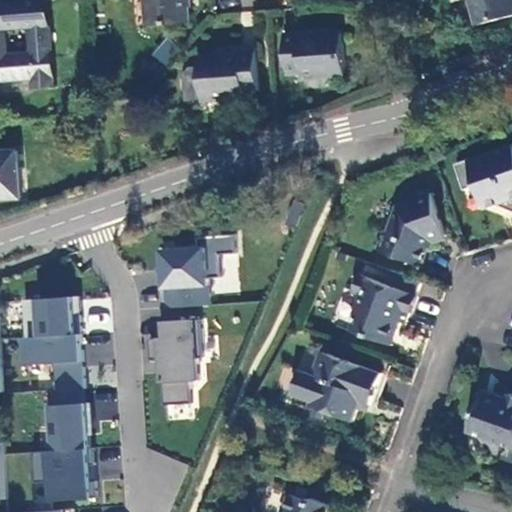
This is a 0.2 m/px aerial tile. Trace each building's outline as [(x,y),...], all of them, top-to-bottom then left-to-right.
[(0,23),(0,24),(53,20),(52,15),(46,16),(44,0),(29,0),(1,2),(2,23),(0,23)] [(51,0),(44,0),(46,16),(52,15),(51,0)] [(146,0),(149,25),(191,23),(189,0),(146,0)] [(511,0),(453,0),(454,0),(453,0),(471,0),(478,24),(511,15),(511,0)] [(58,87),(53,20),(0,24),(0,81),(35,80),(36,89),(58,87)] [(345,75),(342,33),(317,34),(317,32),(287,34),(289,75),(300,74),(302,78),(345,75)] [(153,54),(164,63),(176,49),(165,40),(153,54)] [(261,91),(257,51),(225,53),(226,56),(201,58),(201,67),(193,68),(187,74),(189,101),(247,97),(247,92),(261,91)] [(511,144),(458,165),(467,190),(478,187),(483,199),(498,205),(511,209),(511,144)] [(19,150),(0,151),(0,199),(23,197),(19,150)] [(447,236),(432,194),(416,199),(414,203),(398,209),(390,231),(385,230),(378,250),(422,265),(430,243),(447,236)] [(498,205),(483,199),(487,210),(498,205)] [(158,306),(210,305),(210,272),(238,271),(237,234),(206,234),(206,246),(157,246),(158,306)] [(416,295),(359,275),(353,291),(360,294),(355,311),(357,312),(352,329),(387,342),(392,330),(398,332),(402,320),(407,322),(416,295)] [(82,296),(30,298),(32,337),(11,337),(12,365),(46,364),(50,451),(32,451),(34,482),(43,482),(44,501),(90,499),(82,296)] [(199,319),(155,319),(155,401),(198,401),(199,319)] [(394,344),(398,332),(392,330),(387,342),(394,344)] [(85,363),(112,363),(112,342),(85,342),(85,363)] [(383,374),(321,354),(312,377),(301,373),(293,395),(312,403),(311,406),(353,422),(361,403),(371,407),(383,374)] [(485,391),(483,397),(494,401),(496,394),(485,391)] [(511,447),(511,395),(510,395),(508,397),(496,394),(494,401),(483,397),(470,432),(484,438),(490,451),(503,444),(511,447)] [(116,419),(116,398),(94,398),(93,419),(116,419)] [(0,499),(4,499),(10,499),(7,442),(0,442),(0,499)] [(500,455),(503,444),(490,451),(500,455)] [(120,456),(99,456),(99,477),(120,477),(120,456)] [(329,511),(332,504),(313,497),(309,499),(289,493),(283,509),(283,511),(329,511)]
